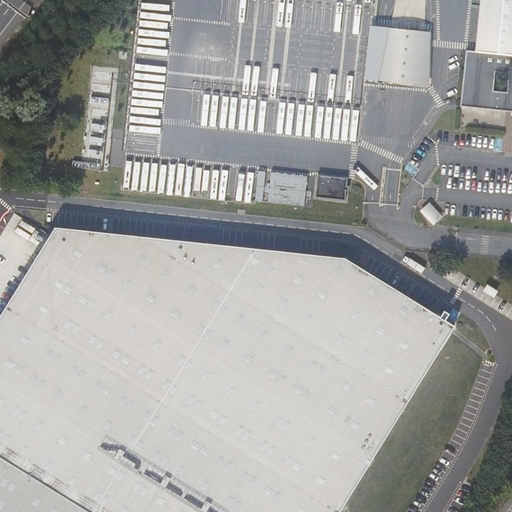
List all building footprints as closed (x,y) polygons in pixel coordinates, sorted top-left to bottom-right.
[(466,104),(465,108),(511,113),(511,0),(481,0),(476,52),(468,51),(462,103),(466,104)] [(379,82),(389,83),(394,31),(389,30),(379,82)] [(389,83),(417,86),(422,33),(394,31),(389,83)] [(422,33),(417,86),(428,86),(427,34),(422,33)] [(304,205),(307,175),(274,172),(273,177),(294,179),(294,176),(300,177),(298,198),(286,197),(285,203),(304,205)] [(349,192),(329,189),(328,204),(348,206),(349,192)] [(421,210),(434,224),(443,215),(430,201),(421,210)] [(416,214),(412,220),(420,225),(424,219),(416,214)] [(333,511),(363,463),(370,467),(375,458),(369,454),(405,396),(445,332),(451,335),(456,327),(374,278),(347,262),(299,257),(209,246),(142,239),(58,230),(52,239),(58,243),(40,271),(0,337),(0,511),(333,511)] [(23,286),(0,323),(0,337),(40,271),(58,243),(52,239),(23,286)] [(494,298),(495,296),(497,292),(487,286),(485,290),(484,292),(494,298)] [(444,346),(451,335),(445,332),(405,396),(369,454),(375,458),(408,405),(444,346)] [(341,511),(365,475),(370,467),(363,463),(333,511),(341,511)]
